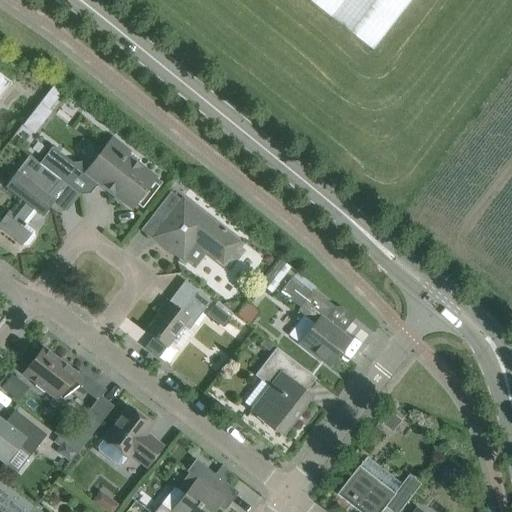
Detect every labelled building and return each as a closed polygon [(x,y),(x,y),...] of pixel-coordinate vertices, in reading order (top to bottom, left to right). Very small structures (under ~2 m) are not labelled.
[(411,0),(311,0),(373,49),(386,33),(411,0)] [(0,97),(11,83),(0,74),(0,97)] [(39,104),(23,125),(34,133),(50,113),(48,111),(63,92),(54,85),(39,104)] [(155,178),(126,156),(129,152),(112,139),(82,177),(95,187),(101,186),(102,186),(131,209),(135,204),(142,209),(162,183),(155,178)] [(73,169),(72,163),(52,147),(39,164),(45,168),(63,182),(73,169)] [(42,217),(54,201),(47,196),(56,185),(41,173),(45,168),(39,164),(29,156),(4,188),(21,201),(11,214),(8,212),(0,221),(0,228),(22,246),(28,246),(34,237),(33,232),(25,225),(35,212),(42,217)] [(239,242),(182,198),(181,200),(170,192),(151,217),(162,225),(156,233),(164,239),(160,243),(182,260),(195,244),(222,265),(239,242)] [(280,260),(261,285),(271,293),(291,268),(280,260)] [(350,340),(325,320),(335,307),(313,290),(311,292),(292,277),(280,293),(299,308),(297,311),(305,317),(289,337),(328,367),(350,340)] [(188,331),(211,302),(185,281),(168,302),(166,301),(157,313),(159,314),(145,332),(165,348),(182,327),(188,331)] [(214,304),(207,314),(223,326),(230,317),(214,304)] [(264,339),(260,343),(272,352),(276,348),(264,339)] [(27,367),(22,374),(38,386),(57,401),(67,388),(72,392),(78,387),(96,401),(85,415),(87,416),(74,433),(67,442),(78,451),(98,425),(101,422),(113,406),(100,396),(105,390),(79,370),(76,374),(42,348),(27,367)] [(312,398),(295,385),(306,371),(276,348),(272,352),(254,376),(269,387),(251,410),(242,403),(241,404),(283,436),(312,398)] [(8,375),(0,385),(0,387),(17,400),(26,388),(8,375)] [(146,467),(162,447),(151,438),(150,440),(144,435),(152,426),(128,407),(102,439),(103,440),(97,447),(97,451),(117,466),(120,465),(126,458),(129,454),(146,467)] [(393,413),(385,422),(395,430),(402,421),(393,413)] [(30,456),(46,435),(20,415),(10,428),(0,419),(0,460),(5,464),(19,447),(30,456)] [(64,442),(56,452),(70,462),(78,452),(64,442)] [(214,474),(195,460),(186,471),(196,479),(183,495),(204,511),(214,511),(219,506),(225,510),(238,493),(224,482),(214,474)] [(222,465),(214,474),(224,482),(231,472),(222,465)] [(393,511),(400,511),(422,484),(410,475),(396,494),(360,466),(338,495),(360,511),(382,511),(387,507),(393,511)] [(11,490),(0,480),(0,499),(3,501),(11,490)] [(0,499),(0,510),(2,511),(30,511),(34,508),(11,490),(3,501),(0,499)] [(204,511),(183,495),(170,511),(161,504),(154,511),(204,511)] [(109,498),(101,508),(105,511),(114,511),(119,506),(109,498)]
